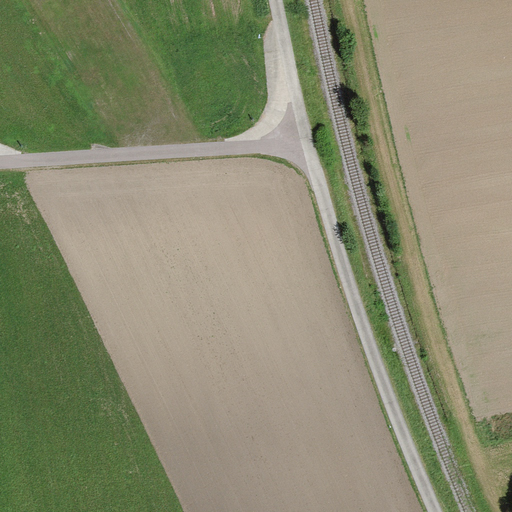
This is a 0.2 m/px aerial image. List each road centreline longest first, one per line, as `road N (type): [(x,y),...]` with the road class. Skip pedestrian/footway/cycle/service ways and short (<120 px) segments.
road 1 (track): [(437,511),(363,334),(277,0)]
road 2 (track): [(308,143),(0,161)]
